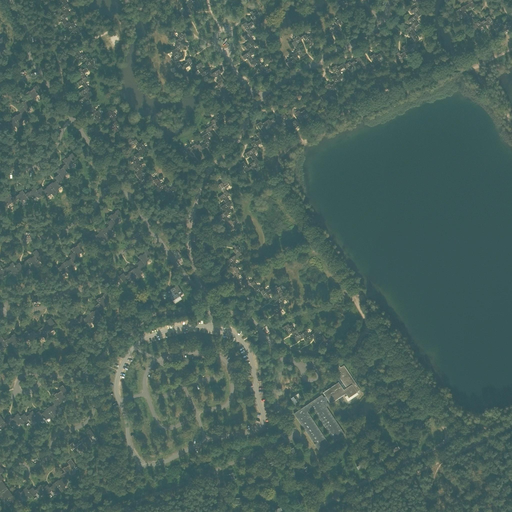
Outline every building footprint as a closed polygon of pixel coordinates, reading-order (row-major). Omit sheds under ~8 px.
[(190,0),(192,2),(187,5),(189,8),(193,6),(195,8),(198,5),(194,0),(190,0)] [(467,0),(470,3),(465,6),(467,10),(471,7),(472,9),(476,7),(471,0),(467,0)] [(61,12),(62,11),(66,17),(70,14),(66,9),(69,7),(67,4),(64,6),(59,10),(61,12)] [(189,8),(187,5),(184,7),(186,10),(181,14),(183,17),(186,15),(187,16),(189,15),(190,16),(193,14),(189,8)] [(414,13),(415,15),(417,14),(419,18),(422,16),(418,10),(421,8),(419,5),(418,6),(411,11),(413,14),(414,13)] [(460,13),(464,18),(467,15),(465,11),(467,10),(465,6),(464,6),(456,12),(457,15),(460,13)] [(61,22),(63,26),(67,23),(63,18),(66,17),(62,11),(61,12),(63,14),(56,19),(59,23),(61,22)] [(253,21),(252,22),(254,25),(261,20),(255,12),(253,14),(251,11),(250,12),(252,16),(250,17),(253,21)] [(468,19),(472,25),(474,23),(474,22),(475,22),(472,18),(474,17),(471,13),(467,15),(464,18),(463,18),(465,21),(468,19)] [(411,23),(412,25),(414,24),(416,26),(419,25),(415,20),(419,18),(417,14),(415,15),(408,20),(410,23),(411,23)] [(490,24),(492,27),(495,25),(494,23),(489,16),(485,19),(487,21),(485,22),(482,24),(484,26),(485,27),(490,24)] [(499,26),(502,29),(504,27),(504,26),(499,19),(496,21),(497,22),(494,23),(495,25),(492,27),(494,30),(499,26)] [(478,30),(484,26),(482,24),(485,22),(484,20),(481,23),(480,21),(475,24),(474,23),(472,25),(475,30),(477,28),(478,30)] [(504,27),(502,29),(504,33),(509,29),(511,32),(511,31),(511,26),(508,21),(505,24),(506,25),(504,26),(504,27)] [(74,34),(75,33),(74,30),(76,29),(72,23),(71,24),(69,22),(67,23),(63,26),(65,28),(67,27),(70,32),(72,30),(74,34)] [(242,25),(248,33),(250,31),(248,29),(254,25),(252,22),(247,24),(246,22),(242,25)] [(410,32),(411,34),(413,36),(415,35),(416,34),(412,29),(416,26),(414,24),(412,25),(405,30),(408,34),(410,32)] [(180,38),(177,40),(180,45),(182,44),(180,42),(187,37),(185,33),(182,34),(178,27),(174,30),(180,38)] [(74,30),(75,33),(77,34),(74,36),(77,40),(85,34),(84,31),(81,33),(77,28),(76,29),(74,30)] [(247,39),(250,43),(253,41),(250,36),(252,34),(250,31),(248,33),(242,37),(245,41),(247,39)] [(305,35),(302,36),(303,38),(308,45),(312,42),(310,40),(314,37),(312,34),(307,38),(305,35)] [(413,44),(412,45),(413,48),(419,44),(418,41),(419,41),(415,35),(413,36),(411,34),(410,35),(412,38),(410,39),(413,44)] [(291,43),(295,49),(298,46),(297,45),(301,42),(300,40),(303,38),(302,36),(299,38),(298,36),(292,40),(293,42),(291,43)] [(177,48),(174,50),(177,55),(179,54),(177,51),(184,46),(183,44),(182,44),(180,45),(177,40),(173,42),(177,48)] [(246,50),(247,49),(248,48),(252,54),(255,52),(252,46),(255,44),(253,41),(250,43),(244,47),(246,50)] [(402,48),(404,52),(407,55),(407,56),(410,54),(408,51),(413,48),(412,45),(411,44),(407,47),(405,45),(402,48)] [(292,55),(292,56),(294,59),(297,57),(298,56),(300,58),(304,55),(298,46),(295,49),(297,52),(292,55)] [(246,59),(249,63),(252,61),(249,56),(252,54),(248,48),(247,49),(249,52),(242,56),(244,60),(246,59)] [(171,59),(173,62),(175,61),(182,56),(180,53),(179,54),(177,55),(174,50),(171,52),(174,57),(171,59)] [(78,63),(85,58),(86,57),(84,55),(81,57),(78,51),(74,54),(76,56),(75,57),(77,60),(76,60),(78,63)] [(407,55),(404,52),(400,54),(399,52),(395,55),(401,63),(404,62),(402,60),(404,59),(403,58),(407,55)] [(370,57),(375,64),(376,65),(379,63),(377,60),(382,57),(379,53),(375,56),(374,54),(370,57)] [(294,59),(292,56),(287,60),(288,62),(286,63),(290,69),(292,67),(291,65),(296,62),(295,60),(298,58),(297,57),(294,59)] [(86,68),(84,69),(87,72),(94,67),(93,65),(94,64),(90,58),(88,60),(86,57),(85,58),(87,61),(85,63),(88,67),(87,68),(86,68)] [(357,61),(355,63),(352,64),(354,67),(355,68),(360,65),(362,68),(365,66),(359,57),(355,59),(357,61)] [(190,65),(192,68),(195,66),(189,58),(186,60),(187,62),(183,65),(183,66),(185,69),(190,65)] [(260,71),(261,70),(260,67),(262,66),(258,60),(256,61),(255,59),(252,61),(249,63),(251,65),(253,64),(256,69),(257,68),(260,71)] [(179,73),(185,69),(183,66),(182,67),(179,62),(177,64),(175,61),(173,62),(174,64),(172,66),(176,72),(178,70),(179,73)] [(341,65),(344,68),(345,71),(347,69),(348,71),(354,67),(352,64),(355,63),(354,61),(351,63),(349,61),(345,64),(344,63),(341,65)] [(197,70),(200,74),(204,72),(201,68),(203,66),(201,62),(195,66),(192,68),(194,71),(196,70),(196,71),(197,70)] [(366,67),(365,66),(362,68),(365,73),(368,71),(369,73),(375,69),(373,67),(376,65),(375,64),(371,66),(370,64),(366,67)] [(260,67),(261,70),(262,71),(260,73),(263,77),(271,71),(270,68),(266,70),(263,65),(262,66),(260,67)] [(332,68),(337,75),(338,77),(341,75),(339,72),(344,68),(341,65),(337,67),(336,65),(332,68)] [(77,71),(82,79),(85,78),(83,75),(87,72),(84,69),(82,70),(80,68),(77,71)] [(209,80),(212,78),(209,72),(210,72),(211,71),(209,68),(204,72),(200,74),(202,77),(205,75),(209,80)] [(215,76),(218,81),(222,79),(219,75),(221,73),(219,69),(212,74),(210,72),(209,72),(212,78),(215,76)] [(331,78),(334,83),(337,86),(339,84),(337,81),(343,78),(341,75),(338,77),(337,75),(334,77),(334,76),(331,78)] [(82,85),(84,89),(88,87),(84,82),(87,81),(85,78),(82,79),(77,83),(79,87),(82,85)] [(216,86),(220,92),(222,90),(224,92),(226,91),(223,88),(225,87),(222,82),(224,81),(222,79),(218,81),(216,83),(218,85),(216,86)] [(325,86),(329,92),(331,95),(334,93),(332,90),(337,86),(334,83),(330,86),(329,83),(325,86)] [(29,96),(29,97),(32,101),(33,102),(36,100),(35,98),(38,95),(35,92),(38,89),(36,86),(33,88),(34,89),(30,92),(29,91),(26,93),(29,96)] [(82,95),(84,97),(86,100),(90,98),(86,92),(90,90),(88,87),(84,89),(79,93),(81,96),(82,95)] [(222,90),(220,92),(219,92),(222,98),(219,100),(221,102),(230,96),(227,92),(225,94),(224,92),(222,90)] [(331,95),(329,92),(320,97),(323,101),(325,100),(328,104),(331,101),(328,96),(331,95)] [(20,104),(22,107),(26,112),(26,113),(30,111),(28,109),(32,106),(29,103),(32,101),(29,97),(26,99),(27,101),(24,103),(23,102),(20,104)] [(81,105),(84,109),(87,107),(84,102),(86,100),(84,97),(76,102),(79,106),(81,105)] [(94,117),(96,116),(94,113),(96,112),(93,106),(91,107),(89,105),(87,107),(84,109),(86,111),(87,110),(90,115),(92,114),(94,117)] [(16,114),(13,117),(20,126),(21,125),(20,125),(22,123),(21,121),(24,119),(22,115),(26,112),(22,107),(17,110),(20,113),(17,116),(16,114)] [(295,113),(299,120),(300,122),(303,120),(301,117),(307,113),(304,110),(300,113),(299,111),(295,113)] [(97,123),(106,117),(104,115),(101,116),(97,111),(96,112),(94,113),(96,116),(97,117),(95,119),(97,123)] [(112,119),(114,122),(116,121),(115,119),(117,118),(113,112),(111,113),(110,111),(104,115),(106,117),(107,116),(110,120),(112,119)] [(216,118),(213,120),(215,123),(224,117),(221,113),(218,115),(215,111),(212,113),(216,118)] [(281,118),(280,119),(277,121),(279,123),(279,124),(285,121),(287,124),(290,122),(284,113),(280,116),(281,118)] [(5,119),(0,122),(5,128),(9,125),(11,128),(15,126),(16,128),(18,126),(19,127),(20,126),(13,117),(9,119),(10,120),(7,123),(5,119)] [(269,119),(266,121),(268,125),(270,127),(272,126),(273,127),(279,123),(277,121),(280,119),(279,118),(275,120),(274,118),(270,121),(269,119)] [(212,125),(207,128),(210,131),(214,129),(215,131),(219,128),(215,123),(213,120),(210,122),(212,125)] [(291,123),(290,122),(287,124),(290,129),(293,127),(294,130),(299,126),(297,124),(300,122),(299,120),(296,122),(295,120),(291,123)] [(116,121),(114,122),(107,127),(110,131),(112,129),(115,134),(118,131),(115,126),(118,124),(116,121)] [(257,124),(262,132),(262,133),(265,131),(263,128),(268,125),(266,121),(262,124),(260,122),(257,124)] [(201,137),(203,140),(209,136),(210,138),(210,139),(213,137),(210,131),(207,128),(204,130),(206,133),(201,137)] [(256,134),(259,139),(262,143),(264,141),(262,138),(268,134),(265,131),(262,133),(262,132),(259,133),(258,132),(256,134)] [(129,148),(136,143),(137,142),(136,139),(132,141),(129,136),(126,138),(128,143),(126,144),(129,148)] [(205,143),(201,146),(203,149),(207,147),(208,149),(212,146),(207,139),(210,138),(209,136),(203,140),(205,143)] [(250,142),(254,148),(256,151),(258,149),(256,146),(262,143),(259,139),(255,142),(254,140),(250,142)] [(139,152),(137,153),(139,156),(145,152),(144,150),(145,149),(141,143),(139,144),(137,142),(136,143),(138,146),(136,148),(139,152)] [(194,145),(190,148),(191,150),(189,152),(190,153),(193,151),(195,153),(199,150),(200,151),(203,149),(201,146),(200,147),(199,144),(195,146),(194,145)] [(191,150),(190,148),(189,147),(184,150),(182,147),(179,149),(185,157),(189,155),(187,153),(189,152),(191,150)] [(253,160),(256,158),(252,153),(256,151),(254,148),(245,154),(248,158),(250,156),(253,160)] [(65,165),(68,169),(69,170),(72,168),(71,166),(74,163),(71,159),(75,157),(72,153),(69,156),(70,157),(66,160),(65,158),(62,161),(64,164),(65,165)] [(134,161),(135,163),(137,166),(139,165),(140,164),(136,158),(139,156),(137,153),(129,159),(132,163),(134,161)] [(251,166),(248,168),(249,170),(251,169),(253,171),(258,167),(257,165),(260,164),(256,158),(253,160),(254,161),(250,164),(251,166)] [(249,170),(248,168),(243,161),(240,163),(241,164),(238,166),(239,167),(237,169),(239,172),(244,169),(246,172),(249,170)] [(137,177),(140,175),(143,173),(141,171),(143,170),(139,165),(137,166),(135,163),(133,164),(135,167),(134,168),(137,173),(135,174),(137,177)] [(56,171),(58,174),(63,181),(65,179),(64,177),(67,174),(65,171),(68,169),(65,165),(62,167),(63,169),(59,171),(58,170),(56,171)] [(52,182),(49,185),(56,195),(57,194),(57,193),(59,192),(58,190),(61,187),(59,184),(63,181),(58,174),(54,178),(57,181),(53,184),(52,182)] [(140,186),(147,181),(148,180),(147,178),(144,180),(140,175),(137,177),(139,181),(137,182),(140,186)] [(150,187),(155,183),(158,181),(157,178),(153,181),(150,175),(147,178),(148,180),(147,181),(149,183),(148,184),(150,187)] [(158,193),(164,189),(167,187),(165,184),(162,186),(158,181),(155,183),(158,187),(156,189),(158,193)] [(218,185),(224,194),(226,192),(224,190),(230,186),(228,182),(223,185),(222,183),(218,185)] [(41,187),(37,190),(42,196),(45,193),(47,197),(51,194),(53,196),(55,195),(56,195),(49,185),(46,187),(47,188),(43,191),(41,187)] [(28,191),(25,194),(28,198),(31,196),(33,199),(37,196),(38,198),(42,196),(37,190),(35,186),(32,189),(33,190),(29,193),(28,191)] [(167,187),(164,189),(169,197),(173,195),(172,193),(176,190),(174,187),(169,190),(167,187)] [(16,195),(12,197),(15,201),(18,199),(21,202),(25,200),(26,202),(29,199),(28,198),(25,194),(22,190),(19,192),(20,194),(17,196),(16,195)] [(223,200),(226,204),(229,202),(226,196),(228,195),(226,192),(224,194),(218,197),(221,201),(223,200)] [(0,201),(0,202),(1,202),(3,205),(6,203),(9,206),(12,204),(14,206),(17,203),(15,201),(12,197),(10,194),(7,196),(8,198),(4,200),(3,199),(0,201)] [(223,209),(225,212),(227,211),(228,213),(231,212),(228,207),(231,204),(229,202),(226,204),(220,207),(222,210),(223,209)] [(108,217),(111,220),(115,226),(118,223),(117,221),(120,219),(117,215),(120,213),(118,210),(115,212),(116,213),(112,216),(111,214),(108,217)] [(222,219),(225,223),(228,221),(225,216),(228,213),(227,211),(225,212),(218,217),(220,221),(222,219)] [(228,221),(225,223),(227,226),(228,225),(231,230),(233,228),(234,230),(236,229),(236,228),(238,226),(234,221),(232,222),(231,219),(228,221)] [(105,228),(102,230),(109,240),(110,239),(110,238),(111,237),(110,235),(113,232),(111,229),(115,226),(111,220),(107,223),(109,227),(106,229),(105,228)] [(109,240),(102,230),(99,232),(100,234),(96,236),(94,233),(89,236),(94,241),(98,238),(100,242),(104,239),(105,241),(107,240),(108,240),(109,240)] [(70,250),(73,253),(77,259),(80,256),(79,254),(82,252),(80,248),(83,246),(80,242),(77,245),(78,246),(74,249),(73,247),(70,250)] [(236,255),(234,256),(236,259),(241,255),(240,253),(242,251),(238,245),(235,247),(234,245),(232,246),(235,249),(233,250),(236,255)] [(30,258),(27,260),(34,269),(35,269),(35,268),(37,266),(35,265),(39,262),(36,259),(40,256),(36,250),(32,253),(34,256),(31,259),(30,258)] [(138,257),(140,261),(144,266),(147,264),(146,262),(149,259),(147,256),(150,254),(147,250),(144,252),(145,254),(142,256),(141,255),(138,257)] [(67,261),(64,263),(71,272),(72,272),(72,271),(74,270),(72,268),(76,265),(73,262),(77,259),(73,253),(69,256),(71,259),(68,262),(67,261)] [(230,264),(231,265),(233,268),(236,266),(237,266),(233,261),(236,259),(234,256),(226,261),(228,265),(230,264)] [(19,263),(15,266),(19,271),(23,268),(26,272),(29,269),(31,271),(33,270),(34,269),(27,260),(24,262),(25,264),(22,266),(19,263)] [(134,268),(131,271),(138,280),(139,279),(141,277),(139,275),(143,273),(140,269),(144,266),(140,261),(136,264),(138,267),(135,270),(134,268)] [(6,267),(3,269),(6,273),(9,271),(11,274),(15,272),(16,274),(19,271),(15,266),(12,262),(9,265),(10,266),(7,268),(6,267)] [(71,272),(64,263),(61,265),(62,267),(58,269),(56,266),(52,269),(56,274),(60,271),(62,275),(66,272),(67,274),(69,273),(70,273),(71,272)] [(232,277),(234,279),(237,277),(239,276),(237,273),(239,272),(236,266),(233,268),(231,265),(230,266),(232,270),(230,271),(233,276),(232,277)] [(123,273),(119,276),(123,282),(127,279),(130,282),(133,280),(135,282),(137,280),(137,281),(138,280),(131,271),(128,273),(129,274),(126,277),(123,273)] [(123,282),(119,276),(116,273),(113,275),(114,277),(111,279),(110,278),(107,280),(110,284),(113,281),(115,285),(119,282),(120,284),(123,282)] [(237,289),(244,284),(246,283),(244,280),(240,282),(237,277),(234,279),(236,283),(234,285),(237,289)] [(246,290),(252,286),(255,284),(253,281),(250,283),(247,278),(244,280),(246,283),(244,284),(246,287),(244,287),(246,290)] [(255,296),(260,292),(263,290),(261,287),(258,289),(255,284),(252,286),(254,290),(252,292),(255,296)] [(179,297),(183,294),(177,285),(166,292),(172,301),(176,299),(175,297),(178,295),(179,297)] [(278,295),(280,298),(282,296),(281,294),(283,293),(279,287),(277,288),(276,286),(268,291),(271,294),(273,293),(272,292),(274,291),(277,296),(278,295)] [(269,296),(271,294),(268,291),(265,293),(263,290),(260,292),(266,300),(270,298),(269,296)] [(96,300),(98,303),(103,309),(106,307),(104,305),(108,302),(105,299),(108,297),(105,293),(102,295),(103,297),(100,299),(99,298),(96,300)] [(277,305),(278,307),(279,306),(281,309),(285,307),(281,301),(284,299),(282,296),(280,298),(273,302),(276,305),(277,305)] [(92,311),(89,313),(97,323),(98,322),(97,322),(99,320),(98,318),(101,316),(99,312),(103,309),(98,303),(94,307),(97,310),(94,312),(92,311)] [(279,306),(278,307),(271,312),(273,314),(274,314),(275,316),(277,316),(278,318),(282,316),(278,311),(281,309),(279,306)] [(81,316),(77,319),(81,325),(85,322),(88,325),(92,323),(93,325),(95,323),(95,324),(97,323),(89,313),(86,316),(87,317),(84,320),(81,316)] [(81,325),(77,319),(75,316),(72,318),(73,320),(69,322),(68,321),(65,323),(68,327),(71,324),(73,328),(77,325),(78,327),(81,325)] [(44,326),(41,328),(48,338),(50,337),(49,336),(51,335),(50,333),(53,330),(50,327),(55,324),(50,318),(46,321),(49,325),(45,327),(44,326)] [(292,336),(294,335),(292,332),(295,331),(291,325),(289,326),(288,324),(285,326),(286,329),(285,329),(288,334),(290,333),(292,336)] [(33,331),(29,334),(33,339),(37,337),(40,340),(43,337),(45,339),(47,338),(47,339),(48,338),(41,328),(38,330),(39,332),(36,334),(33,331)] [(20,335),(17,338),(20,341),(23,339),(25,342),(29,340),(30,342),(33,339),(29,334),(27,330),(24,333),(25,334),(21,337),(20,335)] [(296,342),(303,337),(304,336),(302,333),(299,335),(296,330),(295,331),(292,332),(294,335),(295,337),(293,338),(296,342)] [(305,343),(313,338),(314,337),(312,334),(309,336),(306,331),(302,333),(304,336),(303,337),(304,339),(303,340),(305,343)] [(315,344),(322,339),(324,338),(322,335),(319,337),(315,332),(312,334),(314,337),(313,338),(314,341),(313,341),(315,344)] [(8,338),(5,341),(7,344),(10,342),(13,345),(16,343),(18,345),(21,343),(20,341),(17,338),(14,334),(11,336),(12,337),(9,340),(8,338)] [(359,340),(363,345),(368,341),(364,336),(359,340)] [(0,348),(0,349),(4,346),(5,348),(8,346),(7,344),(5,341),(2,337),(0,337),(0,348)] [(324,338),(322,339),(324,342),(322,344),(325,348),(324,349),(326,352),(331,348),(330,346),(332,345),(328,339),(326,340),(324,338)] [(371,362),(375,367),(380,364),(376,358),(371,362)] [(356,393),(360,390),(343,366),(340,368),(338,365),(333,369),(341,381),(341,382),(341,381),(339,382),(339,383),(338,383),(323,393),(325,397),(323,398),(322,395),(309,404),(310,406),(308,408),(306,405),(293,414),(319,452),(329,445),(307,412),(312,409),(334,442),(345,435),(326,407),(328,405),(325,400),(327,399),(330,404),(345,394),(348,399),(357,393),(356,393)] [(388,381),(392,386),(397,382),(393,377),(388,381)] [(53,395),(56,398),(60,404),(63,402),(62,400),(65,397),(63,394),(67,391),(62,385),(58,388),(61,392),(58,394),(57,393),(53,395)] [(290,399),(294,404),(299,400),(296,395),(290,399)] [(50,406),(47,408),(54,418),(55,417),(57,415),(55,413),(59,411),(56,407),(59,405),(60,404),(56,398),(52,402),(54,405),(51,408),(50,406)] [(400,403),(403,408),(409,404),(405,399),(400,403)] [(39,411),(35,414),(39,420),(43,417),(46,420),(49,418),(50,420),(52,418),(53,419),(54,418),(47,408),(44,411),(45,412),(41,415),(39,411)] [(24,414),(20,417),(24,422),(28,420),(31,423),(34,420),(36,422),(39,420),(35,414),(32,411),(29,413),(30,415),(27,417),(24,414)] [(6,419),(7,421),(10,425),(14,422),(16,425),(20,423),(21,425),(24,422),(20,417),(18,413),(14,416),(16,417),(12,420),(10,416),(6,419)] [(0,415),(0,426),(1,425),(4,430),(10,425),(7,421),(4,423),(3,421),(4,421),(0,415)] [(417,422),(420,427),(426,423),(422,418),(417,422)] [(84,437),(81,439),(87,448),(91,446),(89,444),(93,442),(90,438),(94,435),(90,429),(86,432),(88,436),(85,438),(84,437)] [(411,441),(414,447),(419,444),(416,438),(411,441)] [(87,448),(81,439),(78,442),(79,443),(75,445),(73,442),(69,445),(73,451),(77,448),(79,451),(83,449),(84,451),(87,448)] [(400,450),(397,444),(391,447),(394,453),(400,450)] [(287,451),(290,456),(296,454),(293,448),(287,451)] [(375,458),(377,464),(383,461),(380,455),(375,458)] [(331,461),(335,466),(340,463),(336,458),(331,461)] [(62,469),(64,472),(68,478),(71,476),(70,474),(73,471),(71,468),(75,465),(71,459),(66,462),(69,465),(66,468),(65,467),(62,469)] [(266,461),(268,467),(274,465),(271,459),(266,461)] [(355,464),(358,470),(364,467),(361,461),(355,464)] [(301,471),(304,476),(310,472),(306,467),(301,471)] [(248,472),(251,478),(257,475),(254,470),(248,472)] [(58,480),(55,482),(62,492),(63,491),(63,490),(65,489),(63,487),(67,484),(64,481),(68,478),(64,472),(60,475),(62,479),(59,481),(58,480)] [(47,485),(43,488),(47,494),(51,491),(54,494),(57,491),(59,493),(61,492),(61,493),(62,492),(55,482),(52,484),(53,486),(50,488),(47,485)] [(317,487),(320,493),(326,490),(323,484),(317,487)] [(33,487),(28,491),(33,496),(37,493),(39,497),(43,494),(44,496),(47,494),(43,488),(41,485),(37,487),(38,488),(35,491),(33,487)] [(14,493),(15,495),(18,499),(22,496),(25,499),(28,497),(30,499),(33,496),(28,491),(26,487),(23,490),(24,491),(21,493),(18,490),(14,493)] [(7,488),(0,493),(0,497),(1,500),(3,498),(6,502),(9,499),(12,503),(18,499),(15,495),(12,497),(11,495),(12,494),(7,488)] [(297,500),(300,506),(305,503),(302,497),(297,500)]
